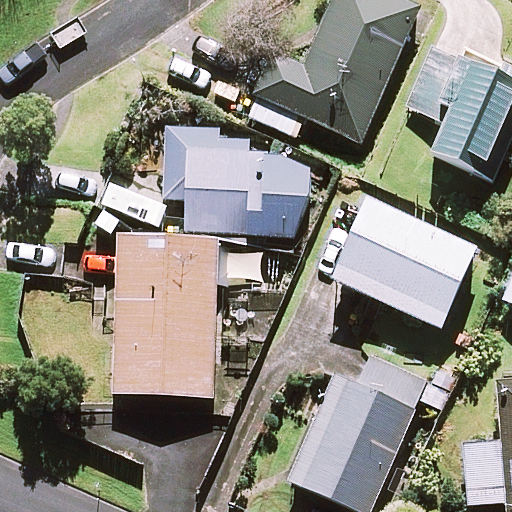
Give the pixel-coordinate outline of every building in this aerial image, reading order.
[(421,14),(390,0),(337,0),(307,69),(274,55),(255,98),(268,104),(259,123),(296,140),(305,121),(362,146),(421,14)] [(511,119),(511,85),(437,51),(410,112),(447,128),(434,158),(484,181),(511,119)] [(253,142),(171,131),(162,200),(188,203),(183,237),(298,253),(310,168),(251,160),(253,142)] [(476,255),(369,209),(336,287),(442,333),(476,255)] [(215,402),(219,249),(120,246),(116,399),(215,402)] [(373,511),(415,415),(337,381),(292,486),(351,511),(373,511)] [(511,511),(511,386),(501,387),(505,447),(468,450),(472,509),(511,507),(510,511),(511,511)]
